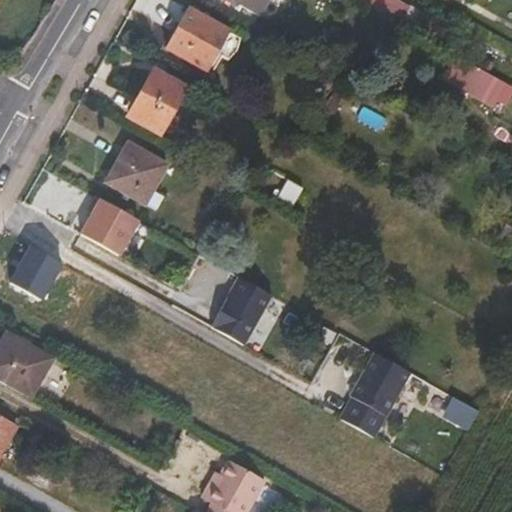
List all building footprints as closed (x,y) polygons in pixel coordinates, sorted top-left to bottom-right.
[(274,0),(224,0),(237,7),(262,21),(274,0)] [(353,0),(380,14),(387,0),(353,0)] [(206,73),(227,34),(189,13),(167,51),(206,73)] [(449,58),(439,84),(497,106),(507,79),(449,58)] [(160,135),(183,94),(151,76),(128,117),(160,135)] [(144,207),(165,169),(127,146),(105,185),(144,207)] [(110,261),(135,217),(101,198),(77,243),(110,261)] [(130,230),(122,252),(135,256),(143,235),(130,230)] [(207,327),(240,345),(268,295),(238,278),(227,298),(224,296),(207,327)] [(0,381),(30,399),(51,362),(6,336),(0,345),(0,381)] [(337,420),(371,439),(408,373),(371,353),(347,396),(349,398),(337,420)] [(0,456),(15,429),(0,419),(0,456)] [(209,505),(205,511),(245,511),(262,482),(226,462),(212,487),(208,484),(200,499),(209,505)]
